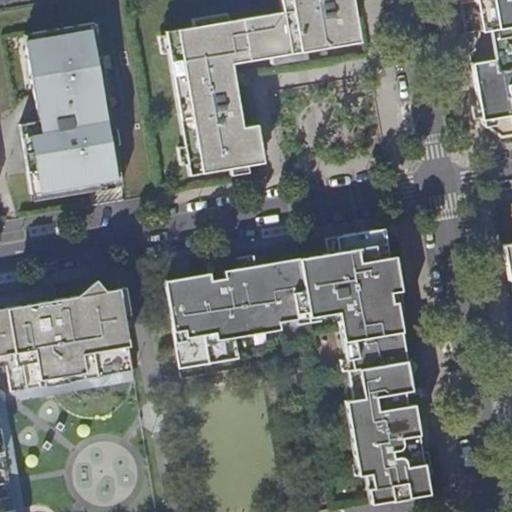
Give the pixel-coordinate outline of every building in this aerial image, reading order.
[(262,16),(269,58),(355,44),(347,0),(284,0),(286,13),(262,16)] [(511,0),(464,0),(466,7),(487,4),(492,32),(511,28),(511,0)] [(231,64),(269,58),(262,16),(165,32),(189,176),(263,163),(257,126),(242,129),(231,64)] [(36,193),(124,178),(98,22),(28,34),(43,121),(24,124),(36,193)] [(470,31),(474,58),(494,55),(490,28),(470,31)] [(511,57),(470,64),(480,123),(510,118),(511,125),(511,124),(511,57)] [(125,186),(124,178),(36,193),(37,201),(125,186)] [(511,206),(507,207),(511,232),(511,241),(498,244),(505,280),(511,278),(511,206)] [(381,237),(390,257),(383,221),(381,220),(335,228),(337,244),(381,237)] [(327,246),(337,244),(335,228),(325,229),(327,246)] [(392,305),(390,285),(389,279),(382,278),(378,262),(390,257),(381,237),(337,244),(327,246),(305,249),(314,304),(319,304),(320,308),(338,305),(343,305),(345,314),(339,315),(346,353),(352,353),(352,363),(348,363),(353,397),(345,398),(356,458),(363,457),(364,468),(371,502),(430,492),(426,468),(421,469),(417,448),(417,444),(422,443),(417,413),(407,414),(405,399),(408,399),(405,385),(411,384),(408,364),(401,365),(400,355),(406,355),(399,304),(392,305)] [(239,260),(253,257),(253,248),(237,250),(239,260)] [(295,306),(314,304),(305,249),(253,257),(239,260),(240,271),(225,274),(211,276),(209,266),(164,273),(179,363),(238,352),(234,332),(267,325),(266,317),(280,314),(296,312),(295,306)] [(390,285),(396,285),(390,257),(378,262),(382,278),(389,279),(390,285)] [(223,262),(225,274),(240,271),(239,260),(223,262)] [(392,305),(399,304),(402,304),(401,285),(396,285),(390,285),(392,305)] [(119,287),(0,308),(0,511),(2,511),(0,500),(0,393),(132,370),(119,287)] [(296,317),(316,315),(314,304),(295,306),(296,312),(296,317)] [(266,317),(267,325),(281,323),(280,314),(266,317)] [(341,363),(348,363),(352,363),(352,353),(346,353),(341,353),(341,363)] [(401,365),(408,364),(413,364),(412,354),(406,355),(400,355),(401,365)] [(407,414),(417,413),(414,398),(408,399),(405,399),(407,414)] [(421,469),(426,468),(433,467),(430,446),(417,448),(421,469)] [(356,470),(364,468),(363,457),(356,458),(353,459),(356,470)]
